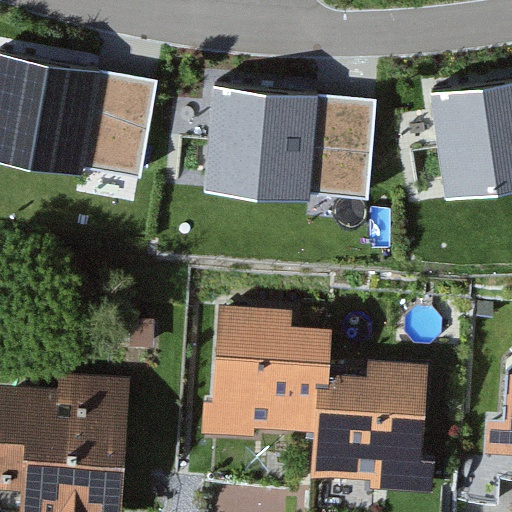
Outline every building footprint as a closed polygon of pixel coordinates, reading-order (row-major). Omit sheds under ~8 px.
[(161,78),(0,48),(0,153),(142,180),(161,78)] [(511,177),(511,77),(431,89),(446,187),(511,177)] [(378,98),(214,83),(205,184),(368,199),(378,98)] [(304,319),(241,316),(235,415),(298,419),(304,319)] [(485,451),(511,452),(511,366),(508,371),(505,420),(487,419),(485,451)] [(414,387),(345,380),(337,460),(406,466),(414,387)] [(122,401),(14,394),(9,467),(45,469),(42,503),(114,508),(122,401)]
